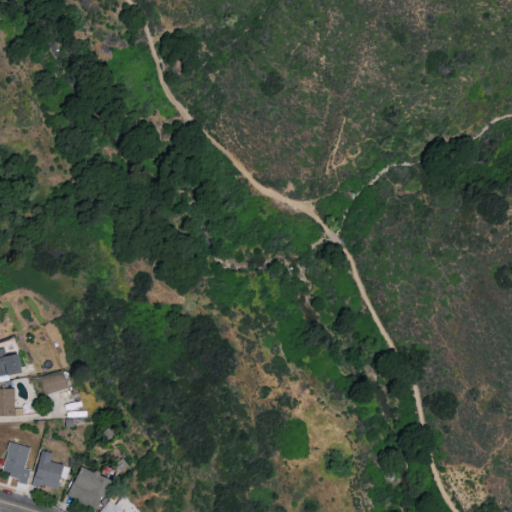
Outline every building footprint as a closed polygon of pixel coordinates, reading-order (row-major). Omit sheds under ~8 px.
[(7,356),(5,347),(0,348),(0,376),(25,371),(22,353),(7,356)] [(39,377),(45,394),(68,387),(63,370),(39,377)] [(0,415),(24,415),(24,408),(16,408),(15,388),(0,388),(0,415)] [(31,446),(10,442),(4,472),(20,475),(19,482),(27,483),(30,468),(27,467),(31,446)] [(60,489),(65,463),(52,461),(54,452),(41,450),(37,472),(31,471),(29,484),(60,489)] [(71,494),(97,508),(105,494),(110,497),(118,480),(86,463),(71,494)] [(125,511),(112,500),(101,511),(125,511)]
